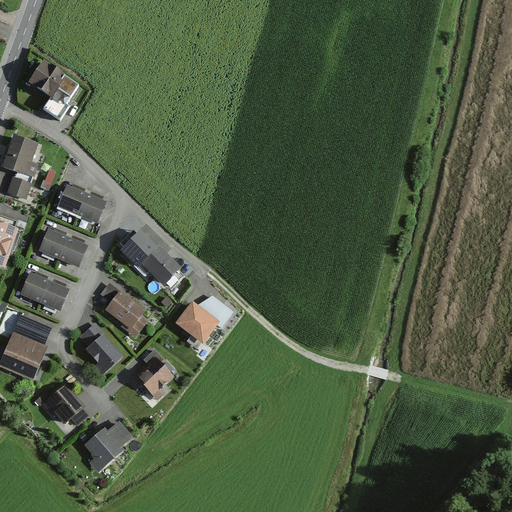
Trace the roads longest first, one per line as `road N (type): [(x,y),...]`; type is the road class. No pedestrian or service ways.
road 1 (track): [(199,274),(325,363),(511,404)]
road 2 (residential): [(128,371),(96,400),(58,351),(118,200)]
road 3 (residential): [(0,104),(54,135),(118,200)]
